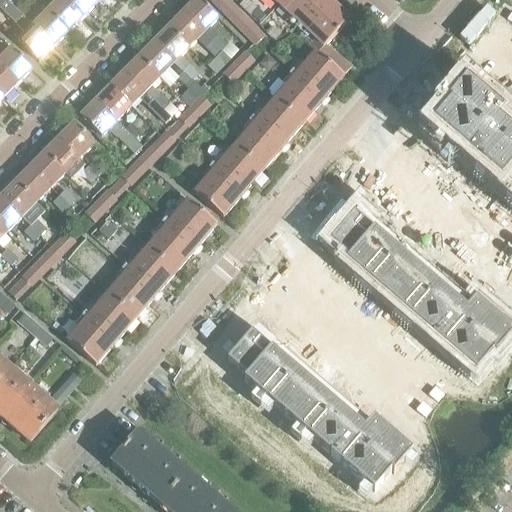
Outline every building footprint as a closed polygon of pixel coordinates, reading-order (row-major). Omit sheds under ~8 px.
[(26,17),(17,8),(8,0),(0,0),(0,5),(18,24),(27,34),(19,42),(40,62),(55,47),(35,26),(26,17)] [(83,18),(65,0),(60,0),(49,12),(69,33),(83,18)] [(97,4),(92,0),(65,0),(83,18),(97,4)] [(197,0),(195,0),(182,13),(230,60),(240,51),(231,43),(228,47),(209,28),(218,19),(197,0)] [(207,0),(254,47),(265,37),(228,0),(207,0)] [(283,0),(278,6),(315,42),(323,49),(325,47),(349,21),(327,0),(283,0)] [(23,2),(17,8),(26,17),(32,11),(23,2)] [(261,10),(254,18),(261,25),(268,17),(261,10)] [(49,12),(35,26),(55,47),(69,33),(49,12)] [(182,13),(168,28),(189,49),(197,41),(216,60),(225,68),(231,61),(230,61),(230,60),(182,13)] [(168,28),(153,43),(193,82),(200,76),(181,57),(189,49),(168,28)] [(307,49),(314,55),(315,54),(343,78),(351,69),(325,47),(323,49),(315,42),(307,49)] [(153,43),(139,58),(160,78),(167,71),(177,81),(178,80),(187,89),(193,82),(153,43)] [(0,69),(17,86),(33,70),(12,49),(3,58),(0,55),(0,69)] [(362,50),(355,59),(363,66),(370,58),(362,50)] [(246,53),(235,65),(245,74),(256,63),(246,53)] [(315,54),(314,55),(274,101),(303,126),(343,79),(343,78),(315,54)] [(270,56),(262,64),(270,72),(278,64),(270,56)] [(139,58),(124,73),(164,112),(170,106),(151,87),(160,78),(139,58)] [(245,74),(235,65),(224,76),(234,86),(245,74)] [(0,69),(0,95),(4,100),(17,86),(0,69)] [(124,73),(110,87),(131,108),(139,99),(166,126),(172,120),(164,112),(124,73)] [(449,109),(432,129),(511,197),(511,136),(499,125),(505,119),(466,85),(447,107),(449,109)] [(110,87),(96,102),(117,123),(131,108),(110,87)] [(181,100),(190,109),(191,109),(202,98),(208,92),(203,88),(197,94),(192,88),(181,100)] [(212,108),(202,98),(191,109),(201,119),(212,108)] [(274,101),(234,148),(263,173),(303,126),(274,101)] [(117,123),(96,102),(80,118),(101,138),(109,130),(135,157),(143,149),(135,141),(126,131),(117,123)] [(180,121),(177,124),(185,133),(188,129),(190,131),(201,119),(191,109),(190,109),(179,120),(180,121)] [(166,133),(161,138),(172,149),(177,144),(175,143),(185,133),(177,124),(167,134),(166,133)] [(73,125),(58,140),(80,160),(94,145),(73,125)] [(132,125),(126,131),(135,141),(141,135),(132,125)] [(161,138),(147,153),(158,163),(172,149),(161,138)] [(58,140),(44,154),(65,175),(80,160),(58,140)] [(263,173),(234,148),(194,195),(223,220),(263,173)] [(147,153),(131,169),(142,180),(158,163),(147,153)] [(44,154),(29,169),(51,190),(65,175),(44,154)] [(95,162),(88,169),(98,179),(105,172),(95,162)] [(29,169),(15,184),(36,205),(51,190),(29,169)] [(98,179),(88,169),(82,176),(92,185),(98,179)] [(122,179),(121,181),(129,189),(131,188),(132,189),(142,180),(131,169),(121,179),(122,179)] [(121,181),(110,192),(119,200),(129,189),(121,181)] [(15,184),(1,198),(22,219),(36,205),(15,184)] [(66,192),(60,199),(70,208),(76,201),(66,192)] [(108,192),(99,202),(109,212),(118,203),(117,202),(119,200),(110,192),(109,193),(108,192)] [(1,198),(0,199),(0,226),(8,234),(22,219),(1,198)] [(70,208),(60,199),(53,205),(63,215),(70,208)] [(109,212),(99,202),(85,215),(96,226),(109,212)] [(187,203),(147,250),(176,274),(216,228),(187,203)] [(354,215),(330,243),(350,260),(347,264),(477,375),(494,356),(496,358),(511,338),(511,332),(476,301),(467,312),(354,215)] [(37,221),(31,228),(41,238),(47,231),(37,221)] [(107,223),(99,233),(109,242),(117,232),(107,223)] [(41,238),(31,228),(24,234),(34,244),(41,238)] [(67,234),(55,246),(65,256),(77,244),(67,234)] [(55,246),(44,257),(55,267),(65,256),(55,246)] [(8,250),(2,257),(12,267),(18,260),(8,250)] [(147,250),(107,297),(136,321),(176,274),(147,250)] [(0,254),(0,268),(5,274),(12,267),(2,257),(0,254)] [(44,257),(34,268),(44,278),(55,267),(44,257)] [(34,268),(23,279),(32,288),(33,289),(44,278),(34,268)] [(32,288),(23,279),(11,292),(19,301),(32,288)] [(136,321),(107,297),(67,344),(96,368),(136,321)] [(8,300),(1,308),(9,316),(16,308),(8,300)] [(18,324),(25,330),(32,322),(25,315),(18,324)] [(25,330),(37,340),(44,332),(32,322),(25,330)] [(57,324),(54,328),(62,335),(65,331),(57,324)] [(44,332),(37,340),(47,349),(54,341),(44,332)] [(252,334),(228,362),(248,379),(245,383),(375,494),(392,475),(394,477),(413,454),(374,421),(365,431),(252,334)] [(0,382),(11,369),(0,359),(0,382)] [(11,369),(0,382),(0,415),(32,443),(59,411),(57,409),(65,400),(57,393),(49,403),(11,369)] [(73,375),(65,384),(73,391),(79,385),(81,382),(73,375)] [(65,385),(57,393),(65,400),(73,391),(65,384),(65,385)] [(112,467),(160,508),(188,476),(140,434),(112,467)] [(160,508),(163,511),(229,511),(188,476),(160,508)]
